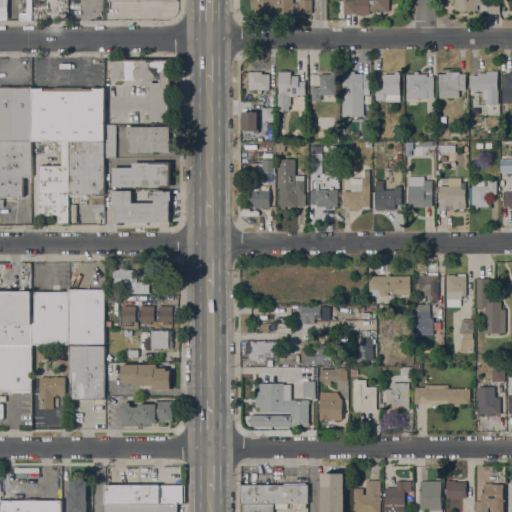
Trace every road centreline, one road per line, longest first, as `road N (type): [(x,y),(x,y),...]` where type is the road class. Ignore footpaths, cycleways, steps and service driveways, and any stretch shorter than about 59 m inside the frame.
road 1 (residential): [(511,243),(0,242)]
road 2 (residential): [(0,37),(511,36)]
road 3 (residential): [(511,447),(0,446)]
